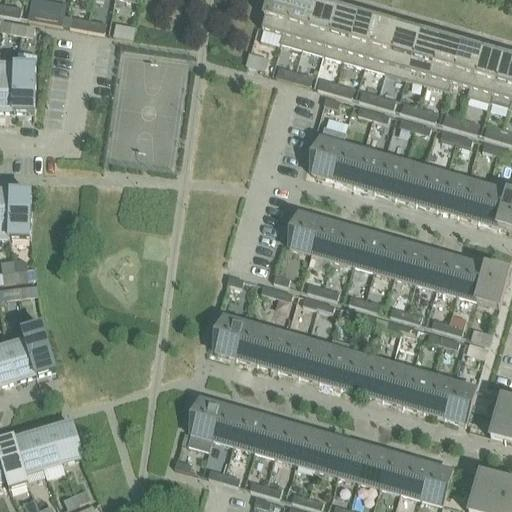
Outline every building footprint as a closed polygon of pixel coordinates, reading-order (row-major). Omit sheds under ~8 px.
[(116,0),(116,2),(138,8),(140,0),(116,0)] [(280,49),(282,49),(296,0),(293,0),(278,0),(279,0),(278,0),(271,0),(262,34),(283,40),(280,49)] [(282,49),(302,55),(316,6),(301,2),(300,6),(295,5),(296,1),(296,0),(282,49)] [(317,7),(316,6),(302,55),(323,61),(337,12),(322,8),(320,12),(316,11),(317,7)] [(5,9),(3,20),(20,23),(22,13),(5,9)] [(344,67),(358,18),(342,14),(341,18),(337,17),(338,13),(337,12),(323,61),(344,67)] [(28,25),(45,28),(47,17),(30,14),(28,25)] [(47,17),(45,28),(63,31),(65,21),(47,17)] [(358,18),(344,67),(365,73),(379,24),(363,20),(362,24),(357,23),(359,18),(358,18)] [(70,32),(87,35),(89,25),(72,22),(70,32)] [(365,73),(386,79),(399,30),(384,26),(383,30),(378,29),(379,24),(365,73)] [(87,35),(105,39),(107,28),(89,25),(87,35)] [(9,38),(21,40),(23,30),(11,27),(9,38)] [(21,40),(33,42),(35,32),(23,30),(21,40)] [(117,30),(115,41),(133,44),(135,33),(117,30)] [(399,30),(386,79),(406,85),(420,36),(405,32),(403,36),(399,35),(400,30),(399,30)] [(420,36),(406,85),(427,91),(441,42),(426,38),(425,42),(420,41),(421,36),(420,36)] [(427,91),(448,97),(462,48),(447,44),(445,48),(441,47),(442,42),(441,42),(427,91)] [(463,48),(462,48),(448,97),(449,97),(452,89),(470,94),(467,102),(469,103),(483,54),(467,50),(466,54),(462,52),(463,48)] [(489,109),(503,60),(488,56),(487,60),(482,58),(484,54),(483,54),(469,103),(489,109)] [(247,70),(264,75),(267,64),(250,59),(247,70)] [(504,60),(503,60),(489,109),(491,109),(509,114),(510,115),(511,108),(511,62),(509,61),(504,60)] [(0,116),(14,117),(15,71),(0,70),(0,116)] [(15,71),(14,117),(35,118),(36,72),(15,71)] [(276,82),(293,87),(296,77),(279,72),(276,82)] [(296,77),(293,87),(310,92),(313,82),(296,77)] [(318,94),(335,99),(338,89),(320,84),(318,94)] [(335,99),(352,104),(355,93),(338,89),(335,99)] [(359,106),(376,111),(379,100),(362,96),(359,106)] [(379,100),(376,111),(393,116),(396,105),(379,100)] [(326,103),(324,111),(339,115),(341,107),(326,103)] [(401,118),(418,123),(421,112),(404,108),(401,118)] [(358,120),(373,125),(375,117),(360,112),(358,120)] [(418,123),(435,128),(438,117),(421,112),(418,123)] [(375,117),(373,125),(388,129),(390,121),(375,117)] [(443,130),(460,135),(463,124),(446,119),(443,130)] [(399,132),(414,137),(417,129),(402,124),(399,132)] [(460,135),(477,139),(480,129),(463,124),(460,135)] [(414,137),(429,141),(432,133),(417,129),(414,137)] [(484,142),(501,146),(504,136),(487,131),(484,142)] [(333,185),(343,150),(346,139),(324,132),(311,179),(333,185)] [(441,144),(456,148),(458,141),(443,136),(441,144)] [(511,138),(504,136),(501,146),(511,149),(511,138)] [(458,141),(456,148),(471,153),(473,145),(458,141)] [(482,156),(497,160),(500,152),(485,148),(482,156)] [(364,156),(343,150),(333,185),(354,191),(364,156)] [(511,155),(500,152),(497,160),(511,164),(511,155)] [(385,162),(364,156),(354,191),(375,197),(385,162)] [(375,197),(395,203),(405,168),(385,162),(375,197)] [(426,174),(405,168),(395,203),(416,209),(426,174)] [(416,209),(437,215),(447,180),(426,174),(416,209)] [(458,221),(468,186),(447,180),(437,215),(458,221)] [(458,221),(478,226),(488,192),(468,186),(458,221)] [(478,226),(499,232),(509,198),(488,192),(478,226)] [(0,243),(10,244),(11,198),(0,197),(0,243)] [(11,198),(10,244),(31,244),(33,198),(11,198)] [(511,198),(509,198),(499,232),(511,236),(511,198)] [(290,254),(312,260),(322,225),(300,219),(290,254)] [(312,260),(332,266),(342,231),(322,225),(312,260)] [(363,237),(342,231),(332,266),(353,272),(363,237)] [(353,272),(374,278),(384,243),(363,237),(353,272)] [(405,249),(384,243),(374,278),(395,284),(405,249)] [(405,249),(395,284),(415,290),(425,255),(405,249)] [(446,261),(425,255),(415,290),(436,296),(446,261)] [(467,267),(446,261),(436,296),(457,302),(467,267)] [(488,273),(467,267),(457,302),(478,308),(488,273)] [(510,279),(488,273),(478,308),(500,314),(510,279)] [(15,277),(17,287),(29,286),(27,275),(15,277)] [(17,287),(15,277),(3,278),(5,289),(17,287)] [(273,287),(288,292),(291,284),(276,280),(273,287)] [(229,281),(227,289),(242,293),(244,285),(229,281)] [(307,297),(322,301),(325,294),(310,289),(307,297)] [(261,299),(276,303),(279,295),(264,291),(261,299)] [(30,292),(17,293),(19,304),(31,302),(30,292)] [(5,295),(7,305),(19,304),(17,293),(5,295)] [(322,301),(337,306),(340,298),(325,294),(322,301)] [(279,295),(276,303),(291,307),(293,299),(279,295)] [(349,309),(364,313),(366,305),(351,301),(349,309)] [(303,311),(318,315),(320,307),(305,303),(303,311)] [(364,313),(379,318),(381,310),(366,305),(364,313)] [(320,307),(318,315),(333,319),(335,311),(320,307)] [(390,321),(405,325),(408,317),(393,313),(390,321)] [(345,323),(360,327),(362,319),(347,315),(345,323)] [(408,317),(405,325),(420,330),(423,322),(408,317)] [(362,319),(360,327),(375,331),(377,323),(362,319)] [(215,357),(237,363),(247,329),(225,322),(215,357)] [(432,333),(447,337),(449,329),(434,325),(432,333)] [(386,335),(401,339),(404,331),(389,327),(386,335)] [(268,335),(247,329),(237,363),(258,369),(268,335)] [(449,329),(447,337),(462,341),(464,333),(449,329)] [(44,331),(23,337),(36,381),(57,375),(44,331)] [(404,331),(401,339),(416,343),(419,335),(404,331)] [(258,369),(278,375),(288,341),(268,335),(258,369)] [(472,344),(490,349),(492,341),(475,336),(472,344)] [(25,347),(8,352),(18,386),(36,381),(23,337),(22,337),(25,347)] [(428,347),(443,351),(445,343),(430,339),(428,347)] [(278,375),(299,381),(309,347),(288,341),(278,375)] [(445,343),(443,351),(458,355),(460,347),(445,343)] [(320,387),(330,353),(309,347),(299,381),(320,387)] [(468,359),(485,364),(488,355),(471,350),(468,359)] [(0,391),(18,386),(8,352),(0,354),(0,391)] [(320,387),(341,393),(351,358),(330,353),(320,387)] [(351,358),(341,393),(361,399),(371,364),(351,358)] [(392,370),(371,364),(361,399),(382,405),(392,370)] [(413,376),(392,370),(382,405),(403,411),(413,376)] [(434,382),(413,376),(403,411),(424,417),(434,382)] [(424,417),(444,423),(454,388),(434,382),(424,417)] [(454,388),(444,423),(467,429),(477,394),(454,388)] [(511,405),(502,403),(496,423),(511,427),(511,405)] [(191,440),(213,446),(223,411),(201,405),(191,440)] [(213,446),(234,452),(244,417),(223,411),(213,446)] [(234,452),(255,458),(265,423),(244,417),(234,452)] [(255,458),(275,464),(285,429),(265,423),(255,458)] [(511,427),(496,423),(491,442),(511,448),(511,427)] [(83,463),(72,429),(52,435),(62,469),(83,463)] [(275,464),(296,470),(306,435),(285,429),(275,464)] [(34,440),(44,474),(62,469),(52,435),(34,440)] [(296,470),(317,476),(327,441),(306,435),(296,470)] [(44,474),(34,440),(15,445),(25,480),(44,474)] [(317,476),(338,482),(348,447),(327,441),(317,476)] [(0,449),(0,461),(7,485),(10,495),(28,489),(25,480),(15,445),(0,449)] [(338,482),(359,488),(368,453),(348,447),(338,482)] [(359,488),(379,494),(389,459),(368,453),(359,488)] [(379,494),(400,500),(410,465),(389,459),(379,494)] [(400,500),(421,505),(431,471),(410,465),(400,500)] [(175,473),(190,478),(192,470),(177,466),(175,473)] [(431,471),(421,505),(443,511),(453,477),(431,471)] [(209,483),(224,487),(226,480),(211,475),(209,483)] [(511,487),(481,479),(475,498),(511,508),(511,487)] [(224,487),(239,492),(241,484),(226,480),(224,487)] [(250,495),(265,499),(267,491),(252,487),(250,495)] [(267,491),(265,499),(280,504),(282,495),(267,491)] [(87,496),(75,500),(80,510),(91,505),(87,496)] [(511,511),(511,508),(475,498),(470,511),(511,511)] [(292,507),(307,511),(309,503),(294,499),(292,507)] [(64,505),(67,511),(75,511),(80,510),(75,500),(64,505)] [(257,503),(254,511),(257,511),(270,511),(272,507),(257,503)] [(309,503),(307,511),(309,511),(322,511),(324,507),(309,503)]
